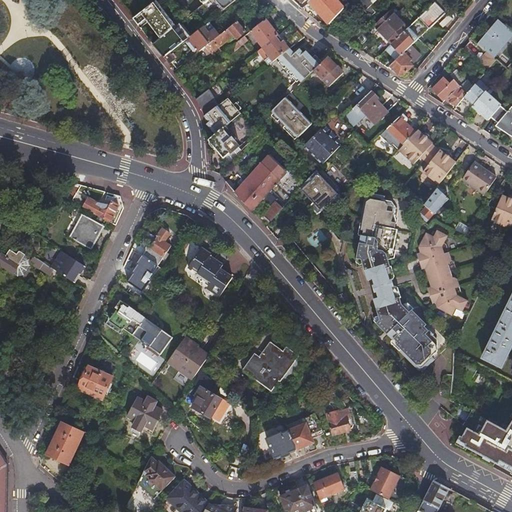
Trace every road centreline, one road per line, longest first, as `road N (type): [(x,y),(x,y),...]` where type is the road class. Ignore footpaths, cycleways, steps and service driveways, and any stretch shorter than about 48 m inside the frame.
road 1 (primary): [(191,192),(237,222),(413,431)]
road 2 (residential): [(148,179),(19,457)]
road 3 (residential): [(413,431),(249,485),(224,485),(176,441)]
road 4 (residential): [(102,0),(188,114),(197,173),(191,192)]
road 5 (residential): [(408,95),(278,0)]
road 6 (primary): [(0,135),(148,179)]
road 7 (residential): [(408,95),(486,0)]
road 8 (residential): [(511,161),(408,95)]
